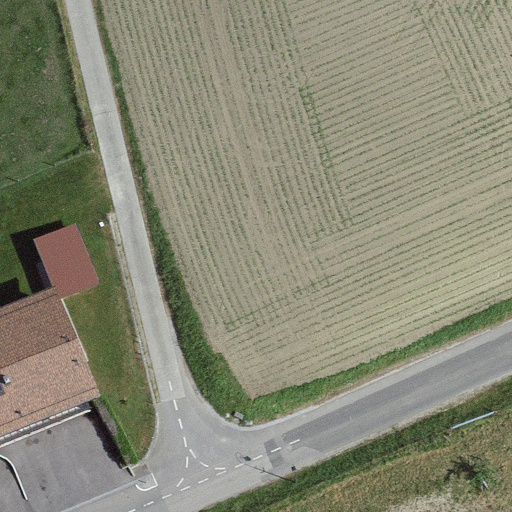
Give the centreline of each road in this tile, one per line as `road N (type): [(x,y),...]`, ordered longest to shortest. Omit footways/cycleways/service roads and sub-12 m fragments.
road 1 (track): [(74,0),(185,441),(187,464),(176,491)]
road 2 (tertiary): [(511,346),(131,511)]
